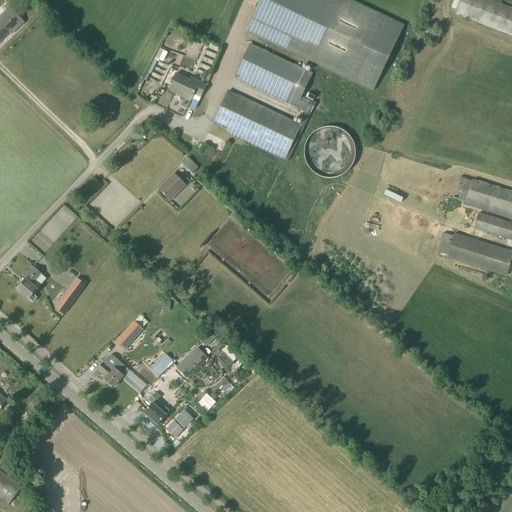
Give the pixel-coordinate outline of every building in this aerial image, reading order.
[(348,0),(260,0),(246,30),(335,72),(362,85),(374,90),(404,26),(348,0)] [(379,0),(410,14),(416,0),(379,0)] [(511,9),(488,0),(459,0),(455,14),(511,36),(511,9)] [(0,42),(10,32),(12,34),(24,23),(9,8),(0,16),(0,42)] [(288,161),(315,103),(302,96),(313,74),(250,45),(235,75),(239,77),(238,80),(307,113),(300,126),(228,92),(213,123),(228,130),(226,132),(288,161)] [(335,72),(315,112),(343,125),(362,85),(335,72)] [(194,94),(201,97),(207,86),(193,79),(192,82),(175,74),(168,88),(182,95),(181,97),(191,101),(194,94)] [(168,107),(176,110),(179,103),(171,100),(168,107)] [(332,176),(340,173),(347,168),(351,161),(353,153),(352,145),(348,138),(342,132),(335,129),(327,128),(320,129),(313,133),(308,139),(305,147),(304,154),(306,162),(311,168),(317,173),(324,176),(332,176)] [(199,167),(189,157),(183,163),(193,173),(199,167)] [(186,186),(181,181),(174,174),(158,190),(171,202),(186,186)] [(511,192),(472,180),(472,181),(459,177),(453,198),(466,202),(465,205),(511,219),(511,192)] [(511,240),(511,223),(479,213),(474,229),(511,240)] [(511,251),(454,234),(454,236),(442,233),(437,252),(448,255),(447,258),(506,276),(511,256),(511,251)] [(41,273),(33,267),(33,266),(24,278),(26,279),(17,289),(33,303),(37,298),(33,294),(37,289),(32,285),(41,274),(41,273)] [(85,285),(77,278),(55,308),(64,314),(85,285)] [(163,301),(162,311),(169,312),(171,302),(163,301)] [(149,320),(142,313),(116,342),(124,349),(142,329),(149,320)] [(197,347),(176,367),(186,379),(208,359),(197,347)] [(163,356),(157,362),(150,369),(157,376),(173,361),(166,354),(163,356)] [(120,362),(114,368),(113,370),(104,362),(97,370),(106,378),(104,380),(114,387),(124,376),(129,370),(120,362)] [(152,404),(144,413),(157,426),(170,411),(152,396),(148,401),(152,404)] [(0,471),(0,499),(8,506),(21,488),(0,471)]
